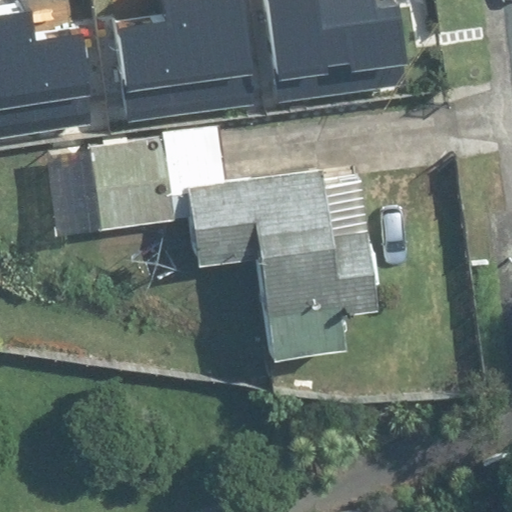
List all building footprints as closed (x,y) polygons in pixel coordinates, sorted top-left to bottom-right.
[(125,116),(254,100),(240,0),(159,0),(163,25),(114,31),(125,116)] [(273,0),(286,94),(414,77),(403,0),(273,0)] [(0,13),(0,133),(96,121),(84,36),(35,42),(31,9),(0,13)] [(159,126),(160,132),(169,213),(187,211),(183,175),(225,170),(218,119),(159,126)] [(89,140),(89,145),(98,221),(169,213),(160,132),(89,140)] [(54,226),(98,221),(89,145),(45,150),(54,226)] [(325,158),(225,170),(183,175),(187,211),(193,260),(256,252),(268,349),(352,339),(348,303),(380,299),(365,169),(326,173),(325,158)]
